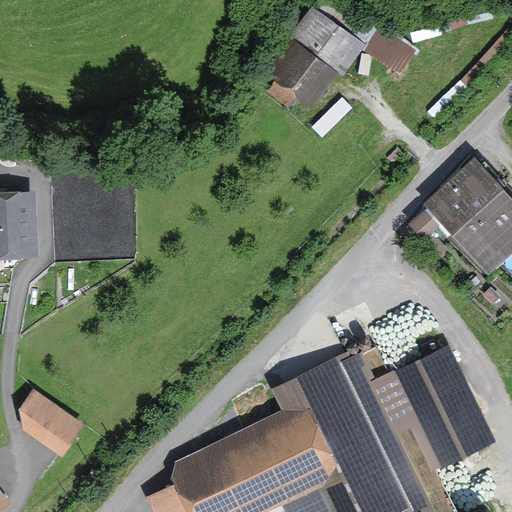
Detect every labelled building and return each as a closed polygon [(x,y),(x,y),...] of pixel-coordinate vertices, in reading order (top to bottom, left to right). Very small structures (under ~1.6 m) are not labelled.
[(319,79),(330,65),(332,67),(350,43),(316,16),(297,41),(302,44),(284,68),(275,61),(267,72),(311,105),(326,84),(319,79)] [(393,51),(373,37),(362,55),(382,68),(393,51)] [(3,187),(32,182),(29,163),(0,168),(3,187)] [(435,225),(446,237),(457,227),(499,190),(478,166),(466,177),(464,175),(410,224),(422,237),(435,225)] [(487,259),(511,236),(511,204),(499,190),(457,227),(487,259)] [(0,198),(0,248),(30,247),(28,197),(0,198)] [(487,439),(443,349),(407,367),(451,457),(487,439)] [(291,484),(313,473),(331,511),(419,511),(359,390),(363,388),(348,358),(293,385),(306,411),(181,472),(185,481),(157,494),(154,498),(160,511),(233,511),(276,491),(281,501),(296,494),(291,484)] [(34,392),(21,410),(23,421),(62,448),(79,424),(34,392)]
